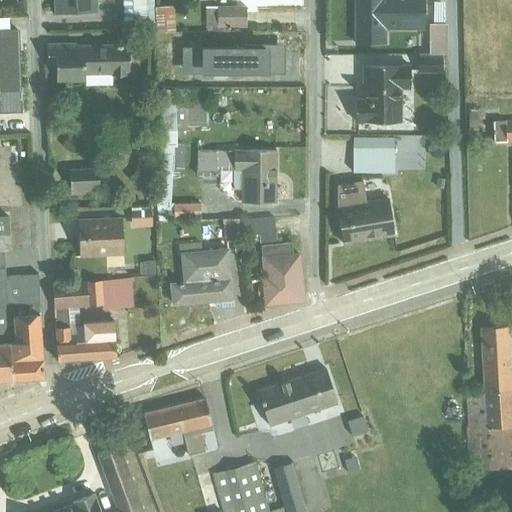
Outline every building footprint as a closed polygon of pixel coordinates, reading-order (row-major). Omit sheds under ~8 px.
[(55,0),(56,14),(99,12),(98,0),(55,0)] [(155,23),(154,0),(123,0),(124,25),(155,23)] [(425,29),(425,0),(355,0),(356,42),(387,42),(387,29),(425,29)] [(175,6),(158,6),(158,32),(176,32),(175,6)] [(247,26),(247,6),(206,6),(206,31),(230,31),(230,27),(247,26)] [(0,111),(22,110),(19,30),(10,30),(10,16),(0,16),(0,111)] [(48,44),(49,67),(57,67),(57,79),(86,79),(86,74),(131,74),(130,43),(76,45),(76,43),(48,44)] [(286,44),(272,45),(272,72),(286,72),(286,44)] [(184,73),(272,72),(272,45),(184,46),(184,73)] [(444,57),(419,56),(419,70),(443,71),(444,57)] [(411,89),(411,64),(365,65),(365,99),(357,99),(357,121),(402,121),(403,89),(411,89)] [(158,80),(159,147),(175,147),(178,146),(178,136),(187,126),(206,126),(206,106),(224,105),(223,92),(206,93),(206,90),(187,90),(187,89),(166,88),(166,80),(158,80)] [(499,96),(488,97),(489,107),(499,106),(499,96)] [(470,97),(471,107),(479,107),(489,107),(488,97),(470,97)] [(484,143),(484,132),(480,132),(479,107),(471,107),(470,107),(470,132),(468,132),(468,143),(484,143)] [(494,142),(511,141),(511,121),(494,122),(494,142)] [(354,137),(354,147),(395,148),(395,137),(354,137)] [(172,203),(175,147),(159,147),(160,220),(169,220),(169,219),(175,220),(175,219),(201,218),(201,203),(172,203)] [(354,172),(394,173),(395,148),(354,147),(354,172)] [(242,189),(242,202),(277,202),(277,150),(198,149),(198,176),(217,176),(217,169),(234,169),(234,188),(242,189)] [(70,169),(71,194),(104,193),(103,168),(70,169)] [(363,180),(338,184),(337,207),(343,243),(395,234),(389,198),(367,202),(363,180)] [(152,207),(131,207),(132,228),(148,227),(148,225),(152,225),(152,207)] [(0,249),(5,250),(12,249),(10,217),(0,217),(0,249)] [(266,304),(305,300),(300,253),(294,254),(291,228),(276,230),(275,217),(240,219),(242,235),(251,235),(252,242),(260,241),(266,304)] [(79,220),(81,255),(124,253),(123,218),(79,220)] [(242,235),(240,219),(223,220),(225,242),(242,241),(242,235)] [(170,282),(173,306),(216,302),(216,308),(235,306),(230,248),(203,250),(202,242),(179,244),(180,254),(181,254),(184,281),(170,282)] [(0,379),(13,379),(6,276),(6,270),(0,270),(0,379)] [(13,379),(45,377),(40,306),(41,306),(39,273),(6,276),(13,379)] [(53,284),(58,360),(117,356),(114,319),(81,324),(70,325),(69,307),(80,307),(103,305),(103,308),(134,307),(133,278),(53,284)] [(81,324),(80,307),(69,307),(70,325),(81,324)] [(469,470),(511,468),(511,383),(509,326),(480,328),(484,393),(467,394),(468,426),(466,426),(469,470)] [(258,390),(270,426),(338,403),(326,367),(258,390)] [(202,433),(214,430),(205,398),(144,413),(150,440),(183,432),(188,455),(205,451),(202,433)] [(363,415),(347,420),(352,437),(369,431),(363,415)] [(98,453),(117,507),(103,511),(96,493),(72,502),(73,504),(52,511),(145,511),(121,445),(98,453)] [(213,474),(223,511),(270,511),(256,462),(213,474)] [(290,463),(273,468),(286,511),(291,511),(304,508),(290,463)]
